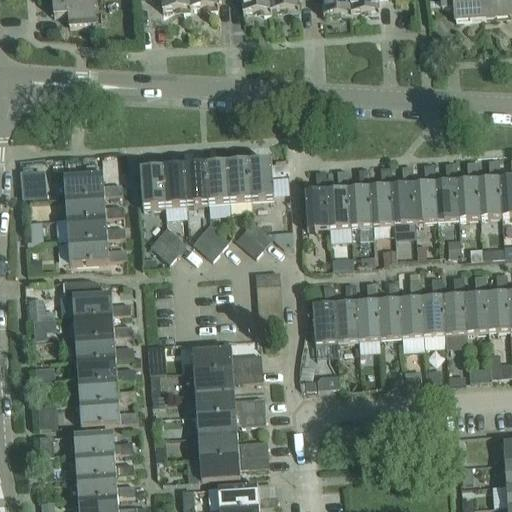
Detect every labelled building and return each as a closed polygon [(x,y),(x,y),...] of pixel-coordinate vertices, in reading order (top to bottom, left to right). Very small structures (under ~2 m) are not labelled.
[(93,17),(93,9),(92,0),(55,0),(56,12),(51,13),(52,20),(54,20),(54,21),(69,20),(70,31),(69,31),(69,32),(102,29),(101,17),(93,17)] [(149,0),(150,2),(162,1),(163,16),(164,16),(164,14),(183,12),(184,17),(190,17),(190,15),(191,14),(191,12),(190,0),(149,0)] [(190,0),(191,12),(210,10),(211,15),(218,15),(217,13),(219,13),(217,0),(190,0)] [(272,14),(271,0),(241,0),(243,19),(244,19),(244,16),(265,15),(265,20),(272,19),(272,17),(273,17),(273,14),(272,14)] [(309,0),(310,2),(309,0),(271,0),(272,14),(273,14),(291,13),(291,18),(298,17),(298,15),(299,15),(297,0),(309,0)] [(353,16),(351,0),(309,0),(310,2),(311,2),(310,0),(322,0),(324,21),(325,21),(325,18),(345,17),(345,22),(352,22),(352,19),(353,19),(353,16)] [(351,0),(353,16),(371,15),(371,20),(378,20),(378,17),(379,17),(378,2),(389,1),(390,2),(390,0),(351,0)] [(441,0),(442,13),(454,12),(455,26),(483,24),(481,0),(441,0)] [(511,0),(481,0),(483,24),(511,22),(511,14),(511,13),(511,0)] [(259,167),(259,162),(249,163),(252,207),(274,205),(271,166),(259,167)] [(230,209),(252,207),(249,163),(238,164),(239,169),(227,170),(230,209)] [(511,164),(510,165),(511,182),(500,183),(503,222),(511,221),(511,164)] [(216,171),(216,165),(206,166),(209,210),(230,209),(227,170),(216,171)] [(481,224),(503,222),(500,183),(499,165),(488,166),(489,184),(479,185),(481,224)] [(187,212),(209,210),(206,166),(195,167),(196,172),(184,173),(187,212)] [(460,225),(481,224),(479,185),(477,167),(467,168),(468,185),(457,186),(460,225)] [(173,174),(173,168),(162,169),(166,213),(187,212),(184,173),(173,174)] [(438,227),(460,225),(457,186),(456,168),(445,169),(446,187),(436,188),(435,188),(438,227)] [(143,215),(166,213),(162,169),(152,170),(152,175),(140,176),(143,215)] [(416,228),(438,227),(435,188),(436,188),(434,170),(424,170),(425,188),(414,189),(413,189),(416,228)] [(394,230),(416,228),(413,189),(414,189),(412,171),(402,172),(403,190),(392,191),(394,230)] [(373,231),(394,230),(392,191),(391,173),(380,173),(382,191),(371,192),(370,192),(373,231)] [(351,233),(373,231),(370,192),(371,192),(369,174),(359,175),(360,193),(349,194),(351,233)] [(330,234),(351,233),(349,194),(348,176),(337,176),(338,194),(328,195),(327,195),(330,234)] [(307,236),(330,234),(327,195),(328,195),(326,177),(316,178),(317,196),(305,197),(307,236)] [(104,190),(103,178),(64,181),(66,203),(105,201),(123,200),(122,189),(104,190)] [(31,197),(43,196),(42,183),(30,184),(31,197)] [(105,212),(105,201),(66,203),(67,225),(106,222),(106,223),(124,222),(123,211),(105,212)] [(107,234),(106,223),(106,222),(67,225),(69,246),(107,244),(125,243),(125,232),(107,234)] [(265,253),(272,245),(252,228),(245,236),(265,253)] [(222,256),(230,246),(210,229),(202,239),(222,256)] [(178,259),(187,249),(167,232),(159,242),(178,259)] [(256,263),(265,253),(245,236),(236,246),(256,263)] [(213,266),(222,256),(202,239),(193,249),(213,266)] [(170,269),(178,259),(159,242),(150,252),(170,269)] [(108,256),(107,244),(69,246),(70,269),(127,265),(126,254),(108,256)] [(451,261),(461,260),(461,250),(455,250),(450,255),(451,261)] [(396,255),(382,256),(383,265),(383,271),(397,267),(397,265),(396,261),(396,255)] [(360,273),(374,272),(373,262),(360,263),(360,273)] [(257,291),(280,289),(280,277),(256,279),(257,291)] [(489,338),(510,336),(508,298),(507,279),(496,280),(497,298),(487,299),(486,299),(489,338)] [(467,339),(489,338),(486,299),(487,299),(485,281),(475,282),(476,300),(465,300),(467,339)] [(446,341),(467,339),(465,300),(464,282),(453,283),(454,301),(443,302),(446,341)] [(424,342),(446,341),(443,302),(442,284),(432,285),(433,302),(422,303),(424,342)] [(402,344),(424,342),(422,303),(421,285),(410,286),(411,304),(400,305),(399,305),(402,344)] [(65,302),(72,301),(74,323),(113,320),(113,321),(131,320),(130,309),(112,310),(111,298),(99,299),(99,287),(91,286),(64,288),(65,302)] [(381,345),(402,344),(399,305),(400,305),(399,287),(388,288),(389,306),(378,306),(381,345)] [(359,347),(381,345),(378,306),(377,288),(367,289),(368,307),(357,308),(356,308),(359,347)] [(257,303),(281,301),(280,289),(257,291),(257,303)] [(337,348),(359,347),(356,308),(357,308),(356,290),(345,290),(346,308),(335,309),(337,348)] [(315,350),(337,348),(335,309),(334,291),(324,292),(325,310),(313,311),(315,350)] [(258,314),(282,312),(281,301),(257,303),(258,314)] [(44,304),(29,305),(30,325),(54,323),(53,308),(45,309),(44,304)] [(259,326),(283,324),(282,312),(258,314),(259,326)] [(114,332),(113,321),(113,320),(74,323),(75,344),(114,342),(132,341),(132,331),(114,332)] [(259,326),(260,338),(284,336),(283,324),(259,326)] [(42,326),(42,325),(35,325),(35,326),(36,335),(47,335),(46,325),(42,326)] [(115,353),(114,342),(75,344),(77,366),(116,364),(134,363),(133,352),(115,353)] [(44,346),(34,347),(34,357),(45,356),(44,346)] [(232,362),(231,353),(192,356),(194,378),(262,373),(261,360),(232,362)] [(117,375),(116,364),(77,366),(78,388),(117,385),(135,384),(135,374),(117,375)] [(39,373),(33,373),(34,389),(40,389),(51,388),(50,372),(39,373)] [(195,400),(234,397),(234,389),(263,387),(262,373),(194,378),(195,400)] [(491,374),(482,375),(483,387),(492,387),(492,386),(491,374)] [(406,388),(422,387),(421,376),(406,377),(406,388)] [(152,402),(161,401),(159,379),(150,380),(152,402)] [(118,396),(117,385),(78,388),(80,409),(119,407),(137,406),(136,395),(118,396)] [(235,405),(234,397),(195,400),(197,421),(265,417),(264,403),(235,405)] [(120,418),(119,407),(80,409),(81,432),(138,428),(138,417),(120,418)] [(40,427),(48,427),(47,410),(39,411),(40,427)] [(198,443),(237,440),(237,432),(266,430),(265,417),(197,421),(198,443)] [(114,449),(113,436),(74,439),(76,462),(115,459),(132,458),(132,447),(114,449)] [(238,448),(237,440),(198,443),(200,464),(268,459),(267,446),(238,448)] [(41,463),(43,463),(54,463),(53,441),(41,442),(41,463)] [(155,444),(154,444),(155,456),(167,455),(166,444),(155,444)] [(511,446),(503,447),(504,469),(511,468),(511,446)] [(115,470),(115,459),(76,462),(77,483),(116,480),(116,481),(134,480),(133,469),(115,470)] [(201,487),(240,484),(240,475),(269,473),(268,459),(200,464),(201,487)] [(469,471),(461,472),(462,488),(472,487),(471,471),(469,471)] [(117,492),(116,481),(116,480),(77,483),(79,505),(118,502),(117,502),(118,502),(136,501),(135,491),(117,492)] [(258,502),(257,490),(218,493),(219,511),(270,511),(277,511),(276,501),(258,502)] [(189,495),(182,496),(182,511),(194,511),(193,495),(189,495)] [(117,502),(118,502),(79,505),(79,511),(118,511),(118,502),(117,502)]
